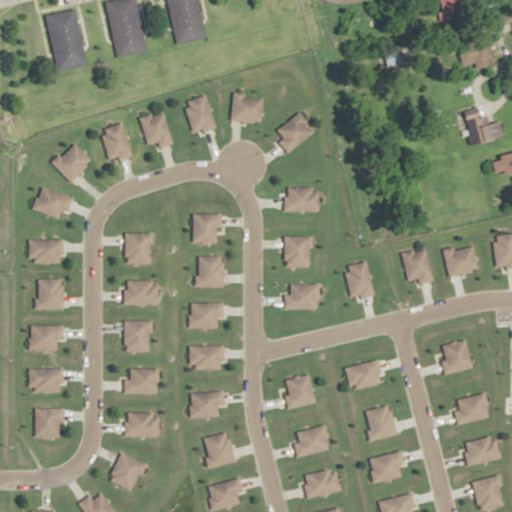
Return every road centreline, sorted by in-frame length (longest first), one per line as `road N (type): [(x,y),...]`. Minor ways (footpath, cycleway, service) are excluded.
road 1 (residential): [(0,480),(49,477),(84,452),(93,420),(90,222),(104,201),(129,188),(214,171),(249,204),(249,399),(273,511),(429,450),(394,321),(250,352)]
road 2 (residential): [(394,321),(511,300)]
